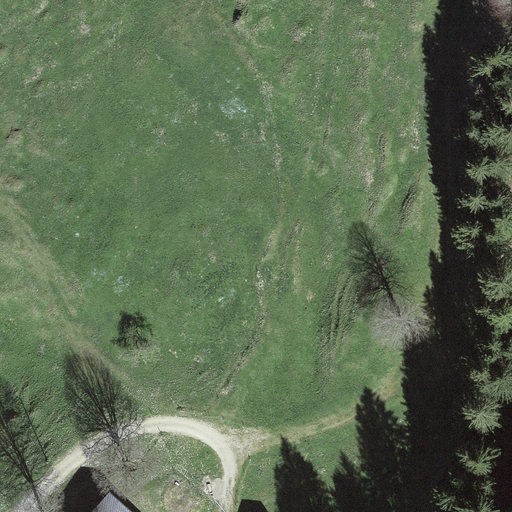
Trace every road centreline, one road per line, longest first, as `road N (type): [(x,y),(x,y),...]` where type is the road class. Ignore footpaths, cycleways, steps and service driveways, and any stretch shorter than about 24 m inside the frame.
road 1 (track): [(215,432),(278,433),(365,409),(411,361),(439,282),(446,0)]
road 2 (track): [(179,423),(129,430),(65,464),(25,511)]
road 3 (track): [(222,511),(229,457),(215,432),(179,423)]
